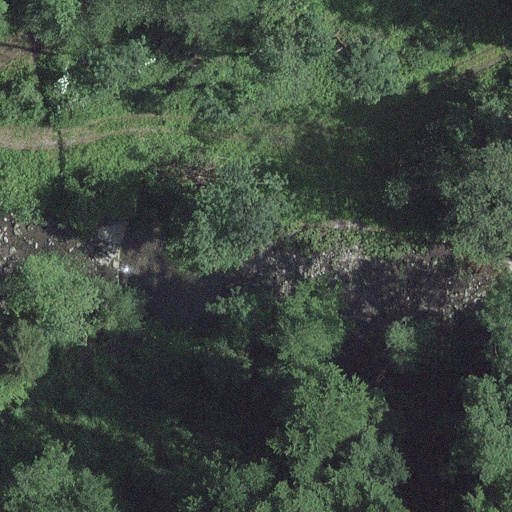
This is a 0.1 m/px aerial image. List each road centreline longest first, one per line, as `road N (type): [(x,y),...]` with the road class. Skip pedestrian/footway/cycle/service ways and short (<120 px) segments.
road 1 (track): [(511,40),(289,120),(0,105)]
road 2 (track): [(0,70),(134,0)]
